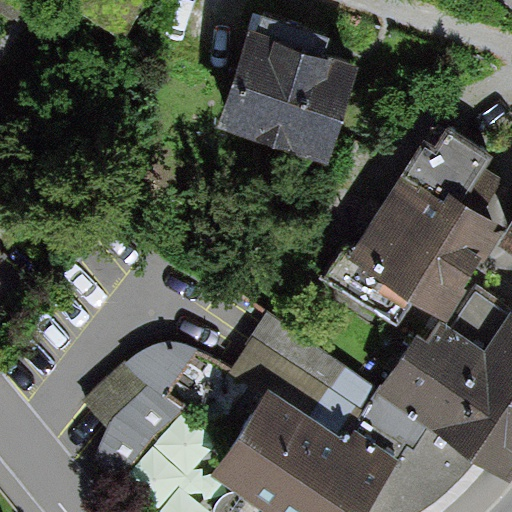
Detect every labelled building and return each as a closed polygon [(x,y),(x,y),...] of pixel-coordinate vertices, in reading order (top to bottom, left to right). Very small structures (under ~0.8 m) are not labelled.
[(330,39),(253,16),(218,132),(327,165),(356,67),(324,57),(330,39)] [(439,149),(426,143),(356,250),(348,245),(323,283),(397,328),(413,302),(447,323),(506,227),(487,215),(504,186),(485,174),(494,160),(449,132),(439,149)] [(511,222),(500,243),(511,249),(511,222)] [(511,453),(511,317),(477,294),(452,330),(441,323),(428,342),(418,336),(364,416),(398,440),(415,451),(435,421),(492,460),(503,467),(511,453)] [(132,354),(83,396),(107,423),(94,453),(124,474),(185,407),(163,390),(195,346),(174,339),(158,341),(144,345),(132,354)] [(362,511),(399,457),(391,452),(356,429),(349,440),(266,388),(210,475),(234,492),(225,495),(220,500),(216,506),(215,510),(215,511),(362,511)] [(399,457),(362,511),(445,511),(461,500),(492,460),(435,421),(415,451),(398,440),(391,452),(399,457)]
